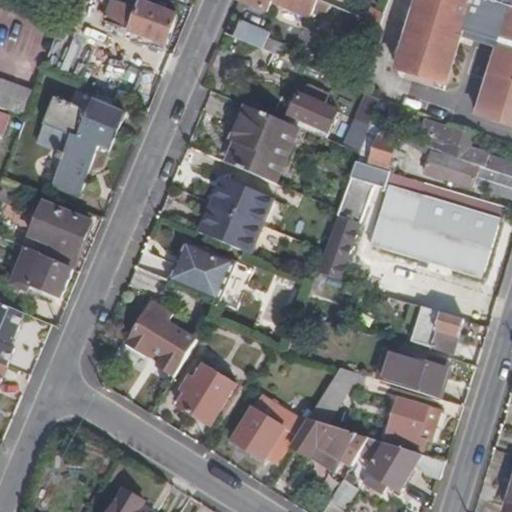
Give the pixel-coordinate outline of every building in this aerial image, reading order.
[(68,0),(66,7),(82,13),(86,0),(68,0)] [(114,0),(107,20),(110,21),(151,36),(168,42),(178,14),(165,9),(166,4),(160,2),(158,7),(142,1),(140,6),(121,0),(114,0)] [(237,0),(238,1),(273,14),(276,5),(309,19),(315,0),(237,0)] [(511,0),(417,0),(416,5),(405,40),(395,72),(446,90),(466,33),(498,43),(475,114),(511,126),(511,0)] [(361,17),(381,25),(385,14),(366,6),(361,17)] [(275,53),(295,62),(298,51),(268,38),(270,32),(240,20),(234,34),(275,53)] [(151,36),(110,21),(107,28),(149,43),(151,36)] [(294,77),(299,64),(295,62),(275,53),(270,65),(294,77)] [(330,93),(335,80),(299,64),(294,77),(312,85),(330,93)] [(0,81),(0,109),(25,119),(34,94),(0,81)] [(330,93),(312,85),(307,89),(304,96),(297,94),(287,121),(301,127),(328,138),(338,111),(326,105),(330,93)] [(380,100),(364,93),(360,103),(370,107),(372,103),(378,105),(380,100)] [(90,112),(58,99),(45,131),(69,141),(50,189),(79,201),(99,153),(109,157),(124,121),(91,108),(90,112)] [(394,105),(380,100),(378,105),(370,126),(385,131),(394,105)] [(277,182),(301,127),(287,121),(250,104),(227,160),(277,182)] [(429,138),(426,147),(433,150),(447,155),(479,167),(501,174),(509,176),(511,167),(511,165),(484,155),(485,154),(465,147),(469,136),(423,119),(418,134),(429,138)] [(370,126),(360,153),(356,163),(387,170),(397,135),(385,131),(370,126)] [(472,190),(473,187),(479,167),(447,155),(433,150),(425,174),(472,190)] [(392,172),(387,170),(356,163),(351,176),(355,177),(320,271),(341,278),(374,183),(387,187),(392,172)] [(473,187),(494,194),(501,174),(479,167),(473,187)] [(505,205),(392,172),(387,187),(368,243),(481,280),(505,205)] [(511,177),(509,176),(501,174),(494,194),(511,200),(511,177)] [(3,177),(1,182),(9,185),(11,180),(3,177)] [(225,178),(201,232),(247,252),(270,197),(225,178)] [(73,269),(75,265),(93,221),(65,210),(47,254),(43,252),(41,256),(73,269)] [(189,241),(170,280),(219,301),(236,262),(189,241)] [(43,252),(29,247),(14,283),(29,289),(31,284),(63,296),(73,269),(41,256),(43,252)] [(172,311),(151,298),(124,341),(145,354),(150,348),(161,355),(155,364),(172,375),(196,337),(168,319),(172,311)] [(0,364),(6,367),(14,349),(10,347),(5,345),(12,328),(17,330),(24,313),(0,302),(0,364)] [(462,319),(421,307),(411,338),(453,352),(462,319)] [(10,347),(17,330),(12,328),(5,345),(10,347)] [(385,348),(375,377),(383,379),(391,350),(385,348)] [(391,350),(383,379),(438,397),(449,362),(428,355),(425,361),(391,350)] [(237,384),(204,362),(196,375),(190,372),(180,387),(186,391),(177,404),(211,427),(237,384)] [(0,364),(0,380),(2,381),(8,368),(6,367),(0,364)] [(369,375),(341,366),(325,392),(344,404),(354,389),(359,391),(369,375)] [(332,424),(344,404),(325,392),(310,416),(332,424)] [(297,437),(306,422),(263,394),(234,438),(266,460),(268,457),(279,465),(297,437)] [(436,409),(398,398),(385,438),(415,448),(418,437),(427,439),(436,409)] [(343,428),(332,424),(310,416),(306,422),(297,437),(330,450),(340,457),(352,437),(343,428)] [(441,477),(446,461),(369,436),(355,461),(371,470),(366,478),(386,491),(390,484),(400,489),(417,461),(425,471),(441,477)] [(344,478),(330,501),(345,510),(358,486),(344,478)] [(511,511),(511,482),(503,511),(504,511),(511,511)] [(141,511),(138,510),(141,504),(144,501),(123,488),(107,511),(141,511)]
